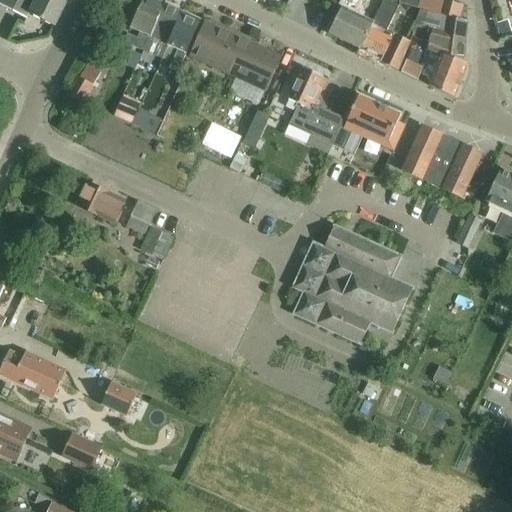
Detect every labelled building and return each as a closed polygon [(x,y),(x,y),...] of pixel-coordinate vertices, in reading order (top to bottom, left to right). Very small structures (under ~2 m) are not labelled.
[(0,6),(26,20),(29,15),(35,0),(1,0),(0,3),(0,6)] [(62,9),(66,0),(35,0),(29,15),(52,27),(61,8),(62,9)] [(142,51),(163,5),(151,0),(142,0),(130,28),(139,32),(136,40),(125,35),(122,43),(142,51)] [(372,23),(358,49),(379,60),(377,63),(396,72),(409,42),(385,31),(397,7),(382,0),(372,23)] [(421,0),(419,11),(458,21),(462,7),(435,0),(421,0)] [(167,45),(181,13),(163,5),(142,51),(147,54),(152,43),(149,42),(151,38),(161,42),(159,46),(157,45),(152,56),(160,60),(167,45)] [(327,34),(358,49),(372,23),(340,7),(327,34)] [(462,22),(419,11),(412,28),(418,29),(431,33),(464,41),(465,23),(462,22)] [(167,45),(160,60),(170,64),(168,69),(175,72),(199,21),(181,13),(167,45)] [(511,31),(508,20),(497,24),(502,37),(511,33),(511,31)] [(266,87),(279,58),(204,24),(189,57),(227,75),(229,71),(266,87)] [(418,29),(415,38),(429,41),(431,33),(418,29)] [(461,63),(464,41),(431,33),(429,41),(427,49),(439,55),(461,63)] [(125,49),(119,63),(133,70),(140,56),(125,49)] [(94,70),(101,57),(92,52),(85,65),(79,78),(76,76),(66,95),(82,104),(99,73),(94,70)] [(427,87),(452,99),(466,65),(461,63),(439,55),(427,87)] [(405,62),(400,74),(416,81),(421,70),(405,62)] [(327,154),(331,146),(332,143),(342,120),(314,106),(327,80),(302,68),(287,100),(297,105),(288,125),(289,125),(284,135),(327,154)] [(332,143),(331,145),(343,150),(351,131),(393,151),(399,138),(404,128),(399,125),(394,123),(398,115),(358,96),(354,104),(346,121),(342,120),(332,143)] [(118,104),(113,116),(131,124),(136,112),(118,104)] [(149,115),(142,129),(153,134),(160,119),(149,115)] [(422,128),(401,173),(421,182),(442,137),(422,128)] [(441,192),(462,146),(442,137),(421,182),(441,192)] [(462,201),(482,155),(462,146),(441,192),(462,201)] [(235,154),(228,168),(239,173),(245,160),(235,154)] [(511,215),(511,176),(500,170),(484,202),(511,215)] [(88,184),(78,206),(99,216),(98,217),(112,224),(124,200),(110,193),(109,194),(88,184)] [(143,235),(148,225),(155,211),(137,203),(130,217),(125,227),(143,235)] [(467,249),(479,222),(468,217),(455,244),(467,249)] [(174,239),(165,236),(149,228),(139,251),(163,262),(174,239)] [(392,335),(411,290),(390,281),(400,258),(333,228),(313,272),(303,267),(293,289),(303,294),(296,310),(301,320),(360,347),(370,325),(392,335)] [(26,354),(26,355),(24,359),(9,353),(0,373),(0,377),(53,402),(67,373),(26,354)] [(439,367),(433,380),(445,385),(451,373),(439,367)] [(366,384),(361,394),(369,398),(374,388),(366,384)] [(112,385),(102,406),(127,418),(137,396),(112,385)] [(0,455),(17,463),(31,431),(0,416),(0,455)] [(102,450),(73,437),(63,458),(92,472),(102,450)] [(18,485),(14,495),(24,499),(28,490),(18,485)] [(38,494),(34,503),(45,508),(47,504),(49,499),(38,494)] [(71,511),(51,503),(47,511),(71,511)]
